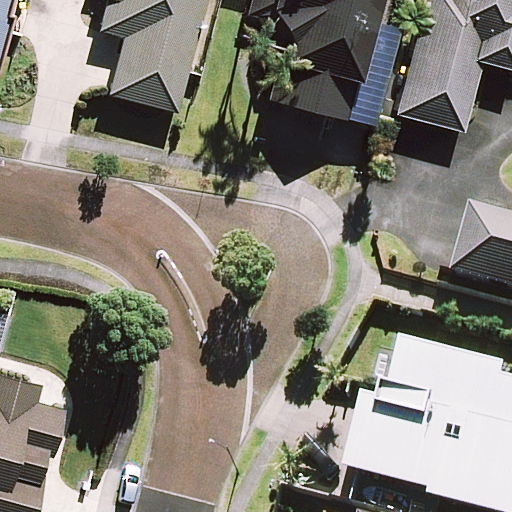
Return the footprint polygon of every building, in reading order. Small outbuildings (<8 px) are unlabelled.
[(99,0),(93,28),(116,33),(103,93),(178,109),(201,0),(99,0)] [(243,0),(235,29),(275,41),(259,98),(311,112),(343,121),(348,103),(376,111),(396,36),(373,29),(380,0),(243,0)] [(511,0),(414,0),(384,113),(452,131),(471,57),(511,68),(511,62),(511,0)] [(511,223),(470,212),(452,278),(511,294),(511,223)] [(511,511),(511,374),(400,345),(397,357),(367,349),(359,378),(380,383),(375,402),(364,399),(345,474),(430,496),(429,501),(472,511),(511,511)] [(0,511),(23,511),(40,448),(51,451),(62,408),(29,399),(34,382),(0,373),(0,511)]
